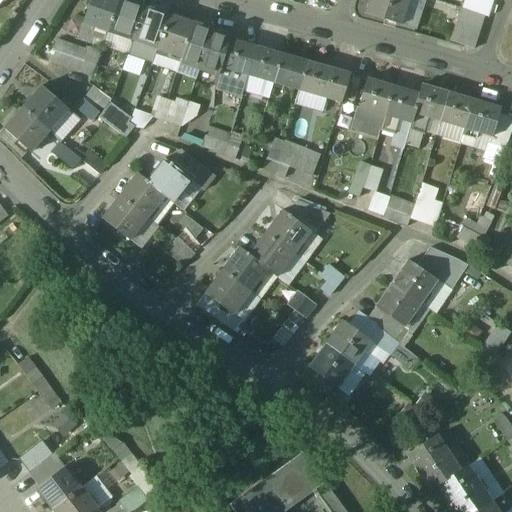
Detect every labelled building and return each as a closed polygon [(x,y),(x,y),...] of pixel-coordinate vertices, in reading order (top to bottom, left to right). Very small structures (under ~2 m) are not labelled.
[(118,0),(90,0),(82,23),(108,31),(118,0)] [(143,8),(118,0),(108,31),(132,39),(143,8)] [(321,0),(308,0),(307,6),(319,9),(321,0)] [(406,0),(371,0),(367,13),(366,13),(365,14),(399,25),(400,24),(398,24),(406,0)] [(464,0),(462,8),(485,16),(488,17),(493,0),(464,0)] [(168,16),(143,8),(132,39),(157,48),(168,16)] [(485,16),(462,8),(450,41),(473,49),(485,16)] [(193,25),(168,16),(157,48),(182,56),(193,25)] [(108,31),(82,23),(77,39),(103,48),(108,31)] [(182,56),(180,62),(199,69),(211,31),(193,25),(182,56)] [(229,37),(211,31),(199,69),(218,75),(220,68),(229,39),(229,37)] [(151,64),(157,48),(132,39),(127,55),(151,64)] [(255,48),(230,40),(230,39),(229,39),(220,68),(221,68),(222,67),(248,74),(255,48)] [(56,41),(48,62),(57,65),(64,44),(56,41)] [(75,48),(64,44),(57,65),(68,69),(75,48)] [(87,52),(75,48),(68,69),(80,73),(87,52)] [(281,56),(255,48),(248,74),(273,82),(281,56)] [(101,53),(89,49),(87,52),(80,73),(92,78),(101,53)] [(307,63),(281,56),(273,82),(300,89),(307,63)] [(333,71),(307,63),(300,89),(326,97),(334,71),(334,70),(333,69),(333,71)] [(248,74),(222,67),(221,68),(220,68),(218,75),(215,89),(242,96),(248,74)] [(326,97),(326,99),(341,102),(342,98),(349,75),(334,71),(326,97)] [(349,75),(342,98),(354,101),(361,78),(349,75)] [(393,89),(366,81),(358,106),(385,114),(393,89)] [(66,108),(42,87),(41,88),(42,89),(23,110),(47,130),(66,108)] [(102,95),(92,87),(85,96),(104,110),(110,101),(102,95)] [(447,95),(421,87),(418,96),(419,96),(414,112),(427,116),(440,120),(447,95)] [(418,96),(393,89),(385,114),(399,118),(411,121),(414,112),(419,96),(418,96)] [(472,102),(447,95),(440,120),(465,127),(472,102)] [(175,103),(158,97),(151,116),(168,122),(175,103)] [(98,112),(81,98),(73,106),(90,121),(98,112)] [(187,102),(176,99),(175,103),(168,122),(179,126),(186,107),(186,106),(187,102)] [(498,110),(472,102),(465,127),(477,131),(492,135),(498,115),(500,109),(499,108),(498,110)] [(110,104),(99,118),(124,137),(132,127),(126,123),(130,119),(110,104)] [(385,114),(358,106),(351,128),(378,136),(380,130),(385,114)] [(79,119),(66,108),(47,130),(60,141),(79,119)] [(23,110),(6,130),(5,129),(4,130),(29,151),(47,130),(23,110)] [(427,116),(414,112),(411,121),(409,129),(422,133),(427,116)] [(399,118),(385,114),(380,130),(394,134),(399,118)] [(511,129),(511,119),(498,115),(492,135),(490,143),(505,148),(511,129)] [(230,135),(207,127),(201,146),(223,155),(228,143),(230,135)] [(477,131),(465,127),(460,143),(472,146),(477,131)] [(60,141),(50,153),(72,169),(81,159),(60,141)] [(320,156),(285,142),(281,155),(292,160),(288,167),(312,177),(320,156)] [(239,147),(228,143),(223,155),(234,159),(239,147)] [(214,177),(184,152),(180,150),(169,164),(190,180),(201,189),(204,191),(214,177)] [(105,166),(88,151),(81,159),(99,174),(105,166)] [(270,151),(267,159),(277,163),(281,155),(270,151)] [(292,160),(281,155),(277,163),(273,175),(284,179),(288,167),(292,160)] [(169,164),(164,159),(163,160),(164,161),(147,182),(147,183),(164,194),(164,195),(173,202),(190,180),(169,164)] [(277,163),(267,159),(262,170),(273,175),(277,163)] [(369,167),(359,163),(355,174),(365,178),(369,167)] [(369,168),(363,190),(375,193),(381,171),(369,168)] [(147,182),(137,174),(136,175),(137,176),(120,197),(146,217),(164,195),(164,194),(147,183),(147,182)] [(317,187),(340,193),(343,180),(320,174),(317,187)] [(365,178),(355,174),(347,193),(358,197),(365,178)] [(190,180),(173,202),(184,211),(201,189),(190,180)] [(421,184),(415,206),(410,217),(410,219),(434,227),(441,205),(433,202),(437,191),(421,184)] [(120,197),(103,218),(102,218),(101,219),(128,240),(146,217),(120,197)] [(410,206),(391,198),(382,217),(407,226),(410,219),(410,217),(406,216),(410,206)] [(329,215),(297,201),(287,215),(303,227),(306,223),(317,231),(329,215)] [(287,215),(282,212),(282,213),(283,213),(266,235),(292,253),(309,231),(303,227),(287,215)] [(146,217),(128,240),(141,250),(159,227),(146,217)] [(489,224),(479,218),(476,226),(485,231),(489,224)] [(466,220),(456,237),(466,243),(476,226),(466,220)] [(476,226),(466,243),(475,248),(485,231),(476,226)] [(202,247),(185,231),(176,241),(184,246),(193,255),(202,247)] [(309,231),(292,253),(305,263),(322,241),(309,231)] [(292,253),(266,235),(250,256),(250,257),(266,269),(266,270),(274,276),(292,253)] [(176,241),(166,253),(182,267),(193,255),(184,246),(176,241)] [(250,256),(241,249),(223,272),(249,291),(266,270),(266,269),(250,257),(250,256)] [(424,271),(407,260),(406,261),(408,262),(392,284),(419,304),(435,281),(436,281),(437,280),(424,271)] [(343,278),(328,265),(320,275),(327,280),(336,286),(343,278)] [(440,276),(427,267),(424,271),(437,280),(440,276)] [(223,272),(207,294),(205,293),(205,294),(232,314),(233,313),(249,291),(223,272)] [(327,280),(321,288),(329,295),(336,286),(327,280)] [(437,280),(436,281),(435,281),(419,304),(436,315),(453,291),(437,280)] [(419,304),(392,284),(376,307),(375,306),(374,307),(376,308),(404,328),(405,327),(404,326),(419,304)] [(249,291),(233,313),(243,320),(260,299),(249,291)] [(314,306),(297,292),(287,306),(295,312),(296,311),(305,318),(314,306)] [(404,328),(376,308),(367,319),(358,312),(357,313),(397,344),(408,330),(404,328)] [(295,312),(289,320),(298,327),(305,318),(296,311),(295,312)] [(397,344),(357,313),(347,325),(370,342),(370,343),(381,351),(382,350),(389,354),(397,344)] [(347,325),(341,321),(340,322),(342,323),(326,345),(353,364),(362,351),(368,342),(370,343),(370,342),(347,325)] [(499,345),(490,339),(483,348),(492,354),(499,345)] [(353,364),(326,345),(310,368),(309,367),(308,368),(337,388),(338,387),(337,387),(353,364)] [(492,354),(483,348),(477,357),(486,363),(492,354)] [(377,361),(362,351),(353,364),(367,374),(377,361)] [(29,359),(18,367),(30,384),(31,383),(41,376),(29,359)] [(41,376),(31,383),(37,392),(47,385),(41,376)] [(60,403),(47,385),(37,392),(50,410),(60,403)] [(373,413),(357,401),(350,410),(366,422),(373,413)] [(511,427),(503,415),(493,422),(506,440),(511,435),(511,427)] [(436,435),(405,455),(406,456),(407,455),(412,463),(411,464),(412,465),(413,464),(431,491),(439,486),(459,472),(459,471),(436,437),(437,436),(436,435)] [(121,443),(112,450),(120,460),(129,453),(121,443)] [(142,469),(129,453),(120,460),(133,476),(142,469)] [(324,485),(302,455),(230,507),(234,511),(287,511),(312,494),(316,492),(324,485)] [(48,457),(28,473),(38,487),(59,470),(48,457)] [(38,487),(35,489),(36,490),(37,489),(54,510),(80,490),(64,469),(65,468),(64,467),(59,470),(38,487)] [(476,511),(490,503),(466,467),(459,471),(459,472),(439,486),(444,494),(443,495),(444,497),(446,496),(456,511),(476,511)] [(343,511),(324,485),(316,492),(319,496),(316,499),(325,511),(343,511)] [(128,511),(147,501),(140,487),(120,497),(128,511)] [(80,490),(54,510),(54,511),(94,511),(98,510),(97,509),(96,510),(80,490)] [(495,511),(490,503),(476,511),(495,511)]
